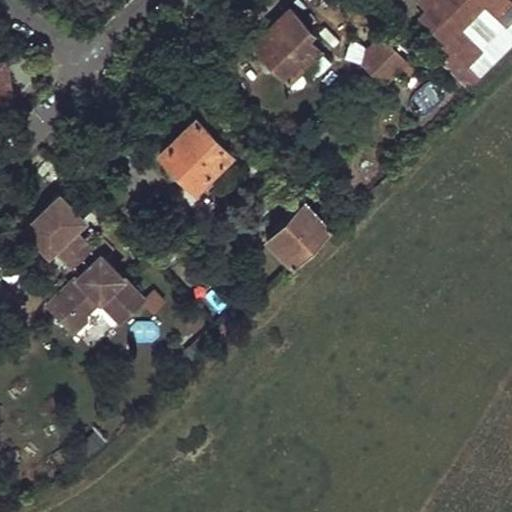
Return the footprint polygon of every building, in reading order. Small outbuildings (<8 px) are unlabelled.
[(511,0),(429,0),(426,4),(418,11),(443,37),(438,41),(449,50),(440,59),(467,85),(478,75),(464,62),(477,49),(455,26),(479,0),(503,21),(511,12),(511,0)] [(484,69),(511,40),(511,12),(503,21),(479,0),(455,26),(477,49),(464,62),(478,75),(484,69)] [(309,29),(286,6),(251,39),(286,76),(298,64),(309,74),(327,58),(304,34),(309,29)] [(418,73),(378,36),(363,50),(361,61),(383,82),(395,69),(408,82),(418,73)] [(227,148),(193,113),(158,147),(193,182),(198,178),(227,148)] [(236,156),(227,148),(198,178),(206,187),(236,156)] [(54,183),(17,220),(67,269),(92,243),(72,223),(83,212),(54,183)] [(330,221),(303,193),(285,211),(312,239),(330,221)] [(312,239),(285,211),(264,233),(290,260),(312,239)] [(137,288),(92,243),(40,296),(68,323),(80,310),(80,303),(92,290),(114,311),(137,288)] [(149,311),(164,299),(154,286),(138,298),(149,311)]
